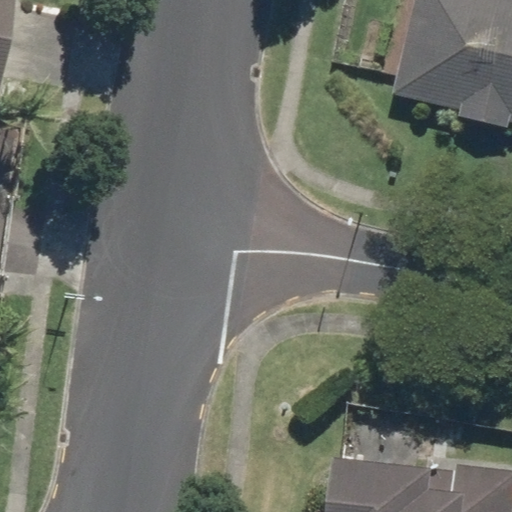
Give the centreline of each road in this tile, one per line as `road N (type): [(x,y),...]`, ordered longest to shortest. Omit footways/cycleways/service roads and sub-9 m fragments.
road 1 (residential): [(177,242),(377,267),(511,298)]
road 2 (residential): [(177,242),(127,511)]
road 3 (residential): [(216,0),(177,242)]
